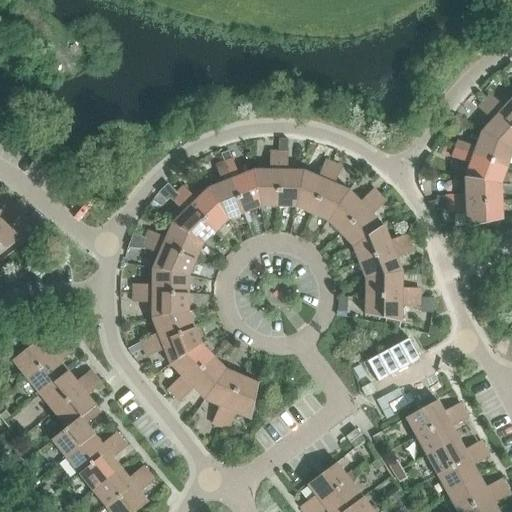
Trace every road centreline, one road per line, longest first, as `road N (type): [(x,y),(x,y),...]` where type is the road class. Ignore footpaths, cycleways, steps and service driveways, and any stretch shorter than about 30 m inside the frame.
road 1 (residential): [(400,180),(341,140),(307,130),(271,127),(202,144),(171,163),(126,218),(107,291)]
road 2 (residential): [(107,291),(114,352),(209,470)]
road 3 (residential): [(400,180),(470,81),(511,49)]
road 4 (unclassified): [(229,490),(343,408)]
